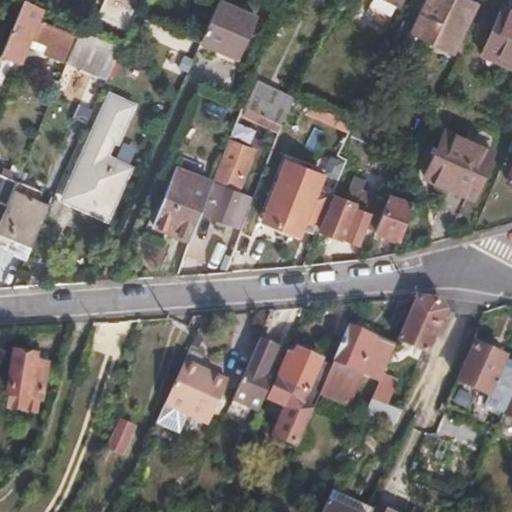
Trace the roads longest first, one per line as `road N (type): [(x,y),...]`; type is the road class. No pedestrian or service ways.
road 1 (residential): [(0,308),(304,284),(481,257)]
road 2 (unknown): [(481,257),(401,471)]
